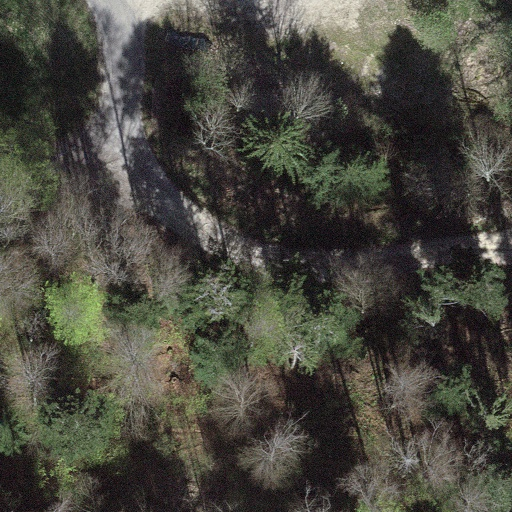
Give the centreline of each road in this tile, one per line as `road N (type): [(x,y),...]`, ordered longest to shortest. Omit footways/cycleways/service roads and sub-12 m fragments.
road 1 (track): [(511,252),(317,267),(270,262),(190,223),(160,197),(114,132)]
road 2 (track): [(0,152),(61,151),(114,132),(128,58),(105,0)]
